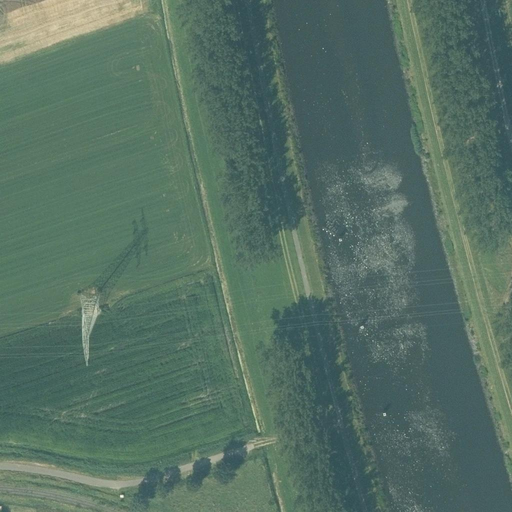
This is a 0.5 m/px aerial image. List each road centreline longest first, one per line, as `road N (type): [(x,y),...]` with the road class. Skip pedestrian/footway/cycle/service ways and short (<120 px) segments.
road 1 (track): [(411,0),(451,194),(511,393)]
road 2 (unclassified): [(0,469),(132,485),(263,445)]
road 3 (track): [(511,139),(482,0)]
